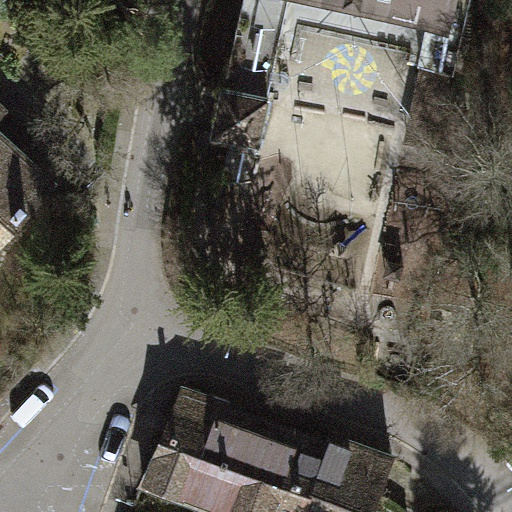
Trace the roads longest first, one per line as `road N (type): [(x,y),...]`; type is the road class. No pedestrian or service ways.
road 1 (residential): [(505,511),(491,489),(430,437),(120,321)]
road 2 (residential): [(120,321),(175,0)]
road 3 (residential): [(27,511),(120,321)]
